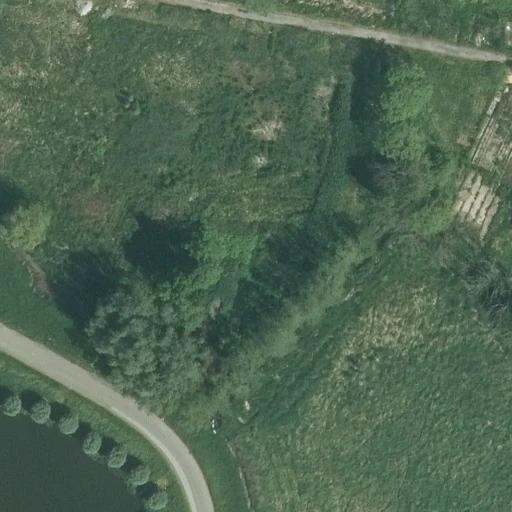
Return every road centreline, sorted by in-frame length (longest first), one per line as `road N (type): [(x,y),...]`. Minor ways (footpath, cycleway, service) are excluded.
road 1 (unclassified): [(511,59),(178,0)]
road 2 (unclassified): [(204,511),(184,458),(151,423),(0,337)]
